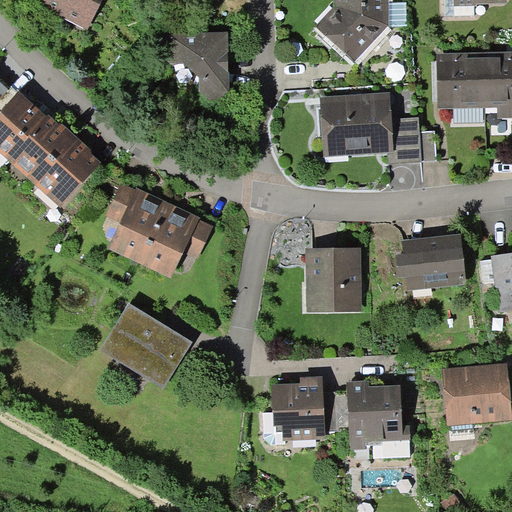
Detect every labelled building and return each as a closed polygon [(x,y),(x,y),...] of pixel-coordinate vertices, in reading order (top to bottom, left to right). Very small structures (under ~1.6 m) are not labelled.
[(102,0),(31,0),(87,29),(102,0)] [(334,0),(335,5),(316,27),(354,62),(387,26),(389,26),(389,2),(388,0),(334,0)] [(475,16),(474,6),(454,6),(453,0),(444,0),(445,16),(475,16)] [(406,2),(389,2),(389,26),(407,26),(406,2)] [(199,90),(217,107),(230,107),(228,32),(163,32),(163,55),(171,63),(185,63),(200,77),(199,90)] [(511,52),(484,53),(485,108),(497,107),(497,117),(511,117),(511,52)] [(485,108),(484,53),(436,53),(437,108),(454,108),(484,108),(485,108)] [(0,111),(0,152),(7,158),(47,115),(19,91),(0,111)] [(390,92),(320,97),(320,107),(323,137),(324,157),(388,152),(394,152),(392,119),(390,92)] [(484,123),(484,108),(454,108),(454,123),(484,123)] [(34,183),(76,136),(61,123),(60,124),(48,114),(47,115),(7,158),(34,183)] [(419,117),(392,119),(394,152),(388,152),(389,164),(421,162),(420,132),(419,117)] [(435,131),(420,132),(421,162),(437,162),(435,131)] [(92,151),(76,136),(34,183),(60,207),(101,163),(92,155),(92,151)] [(140,263),(169,202),(136,187),(135,189),(121,183),(106,215),(120,222),(107,248),(140,263)] [(200,217),(169,202),(140,263),(171,278),(183,252),(198,259),(213,226),(199,219),(200,217)] [(466,283),(461,232),(402,239),(403,251),(396,252),(398,276),(406,275),(407,289),(466,283)] [(361,246),(306,247),(307,311),(362,310),(361,246)] [(511,251),(491,255),(492,259),(480,260),(483,283),(495,281),(499,311),(511,309),(511,251)] [(193,342),(129,302),(99,350),(164,390),(193,342)] [(511,413),(508,363),(442,368),(447,424),(511,418),(511,413)] [(300,382),(272,382),(273,424),(282,424),(282,439),(324,438),(323,375),(300,376),(300,382)] [(369,378),(347,379),(350,449),(366,448),(366,440),(410,438),(410,424),(402,424),(400,383),(370,385),(369,378)]
